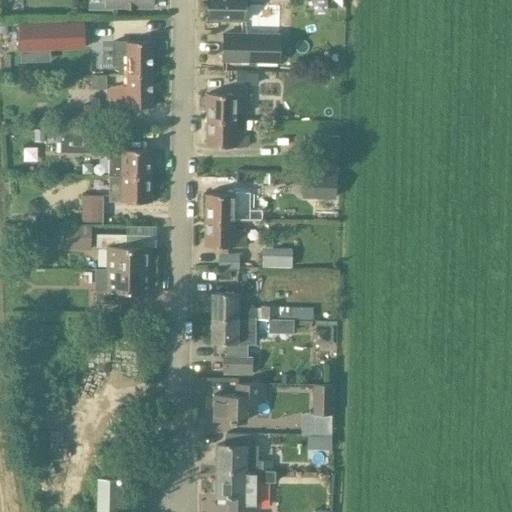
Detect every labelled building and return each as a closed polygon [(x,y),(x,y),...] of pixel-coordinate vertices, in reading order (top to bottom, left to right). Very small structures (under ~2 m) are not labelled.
[(152,0),(88,0),(88,10),(111,10),(111,6),(153,7),(152,0)] [(248,0),(208,0),(208,19),(241,19),(241,33),(224,33),(223,60),(279,61),(280,36),(285,33),(285,27),(283,26),(279,26),(279,6),(249,6),(248,0)] [(16,28),(18,55),(67,52),(66,26),(16,28)] [(128,73),(152,73),(151,40),(115,41),(116,48),(107,48),(108,62),(128,61),(128,73)] [(260,70),(244,70),(245,86),(261,85),(260,70)] [(152,73),(128,73),(128,85),(108,85),(108,99),(117,99),(117,106),(153,105),(152,73)] [(207,118),(236,119),(237,109),(248,110),(249,92),(207,91),(207,118)] [(74,125),(110,124),(110,112),(99,112),(99,99),(91,99),(91,105),(83,105),(84,112),(74,112),(74,125)] [(236,119),(207,118),(206,144),(248,145),(248,127),(236,127),(236,119)] [(92,126),(47,127),(47,143),(60,143),(60,152),(92,151),(92,126)] [(339,135),(318,135),(317,167),(319,167),(319,173),(339,173),(339,135)] [(110,173),(122,173),(152,173),(152,148),(111,148),(111,165),(110,173)] [(110,176),(110,183),(110,201),(151,201),(152,173),(122,173),(122,176),(110,176)] [(301,196),(333,197),(334,174),(302,173),(301,196)] [(205,218),(234,219),(235,210),(247,211),(247,193),(206,192),(205,218)] [(81,195),(81,222),(103,221),(103,195),(81,195)] [(234,219),(205,218),(204,245),(246,246),(246,228),(234,228),(234,219)] [(65,253),(89,253),(89,229),(65,229),(65,253)] [(96,247),(107,247),(106,268),(151,268),(151,247),(126,246),(126,234),(96,234),(96,247)] [(289,266),(288,246),(259,247),(259,267),(289,266)] [(125,303),(125,290),(151,291),(151,268),(106,268),(106,290),(96,290),(96,303),(125,303)] [(212,316),(255,317),(255,306),(238,306),(238,292),(212,291),(212,316)] [(277,319),(301,320),(302,308),(261,306),(261,318),(277,319)] [(247,343),(238,343),(238,327),(255,328),(255,317),(212,316),(211,342),(225,342),(225,355),(223,355),(222,374),(252,375),(252,355),(247,355),(247,343)] [(332,340),(332,326),(315,326),(315,340),(332,340)] [(265,401),(265,395),(265,383),(235,383),(235,394),(214,394),(214,421),(247,421),(247,409),(258,409),(258,401),(265,401)] [(312,384),(312,414),(332,415),(333,385),(312,384)] [(319,437),(307,437),(307,449),(319,449),(319,437)] [(216,469),(216,470),(245,471),(245,470),(255,470),(255,460),(256,460),(257,445),(249,445),(245,445),(244,445),(225,445),(217,444),(216,469)] [(255,460),(255,470),(271,471),(271,460),(256,460),(255,460)] [(216,470),(216,495),(229,496),(229,510),(258,510),(258,482),(274,482),(274,471),(271,471),(255,470),(245,470),(245,471),(216,470)] [(98,479),(97,511),(120,511),(121,479),(98,479)]
